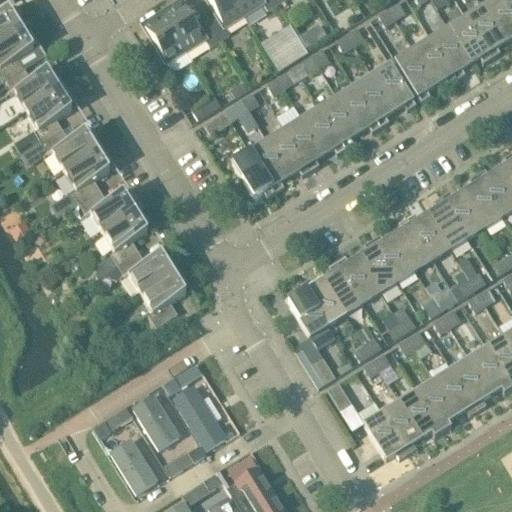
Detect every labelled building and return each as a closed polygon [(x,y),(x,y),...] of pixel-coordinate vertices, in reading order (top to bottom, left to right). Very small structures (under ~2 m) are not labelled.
[(219,45),(229,39),(224,31),(243,19),(230,0),(204,0),(215,18),(206,24),(219,45)] [(230,0),(243,19),(262,7),(266,15),(276,9),(270,0),(230,0)] [(270,0),(276,9),(286,3),(284,0),(270,0)] [(413,0),(419,9),(429,3),(428,2),(426,0),(413,0)] [(511,41),(511,18),(500,0),(499,0),(482,11),(505,46),(511,41)] [(511,0),(500,0),(511,18),(511,0)] [(204,43),(209,51),(219,45),(206,24),(196,30),(181,6),(162,18),(188,60),(185,55),(204,43)] [(398,7),(387,14),(394,25),(404,18),(398,7)] [(500,58),(496,52),(505,46),(482,11),(465,21),(491,63),(500,58)] [(0,18),(0,46),(27,29),(19,18),(13,22),(8,13),(0,18)] [(377,20),(384,31),(394,25),(387,14),(377,20)] [(143,30),(166,67),(169,72),(174,74),(178,74),(191,65),(188,60),(162,18),(143,30)] [(479,62),(482,68),(491,63),(465,21),(447,32),(470,68),(479,62)] [(27,29),(0,46),(0,81),(3,86),(3,87),(24,73),(18,63),(33,53),(28,45),(34,41),(27,29)] [(447,32),(430,43),(456,85),(465,80),(461,74),(470,68),(447,32)] [(362,45),(356,34),(346,40),(353,51),(362,45)] [(306,36),(300,40),(307,51),(313,47),(306,36)] [(336,46),(343,57),(353,51),(346,40),(336,46)] [(430,43),(412,54),(435,90),(444,84),(447,90),(456,85),(430,43)] [(426,95),(435,90),(412,54),(394,65),(420,107),(430,101),(426,95)] [(328,66),(322,55),(311,62),(317,72),(328,66)] [(301,68),(307,78),(317,72),(311,62),(301,68)] [(415,110),(389,68),(371,80),(393,115),(402,110),(406,116),(415,110)] [(51,83),(46,74),(31,84),(24,73),(3,87),(10,98),(13,96),(25,115),(65,90),(57,79),(51,83)] [(293,88),(286,77),(276,83),(283,94),(293,88)] [(371,80),(353,91),(380,132),(388,127),(384,121),(393,115),(371,80)] [(266,89),(273,100),(283,94),(276,83),(266,89)] [(235,102),(246,95),(241,87),(230,95),(235,102)] [(34,136),(41,148),(62,135),(56,124),(71,114),(66,106),(72,102),(65,90),(25,115),(37,134),(34,136)] [(367,132),(371,138),(380,132),(353,91),(336,102),(358,137),(367,132)] [(258,109),(252,98),(241,105),(247,116),(258,109)] [(220,112),(214,101),(191,115),(198,126),(220,112)] [(353,149),(349,143),(358,137),(336,102),(319,113),(345,154),(353,149)] [(231,111),(238,122),(247,116),(241,105),(231,111)] [(332,153),(336,160),(345,154),(319,113),(301,123),(323,159),(332,153)] [(231,127),(224,116),(203,130),(209,140),(231,127)] [(301,123),(284,134),(310,176),(318,171),(315,165),(323,159),(301,123)] [(297,175),(301,181),(310,176),(284,134),(266,145),(289,181),(297,175)] [(48,158),(48,160),(52,158),(63,176),(103,152),(95,140),(89,144),(84,136),(68,145),(62,135),(41,148),(48,158)] [(266,145),(249,156),(275,198),(283,192),(280,186),(289,181),(266,145)] [(48,158),(41,148),(20,161),(27,171),(48,158)] [(103,152),(63,176),(75,195),(72,198),(79,209),(100,196),(93,185),(109,176),(104,167),(110,163),(103,152)] [(262,197),(266,203),(275,198),(249,156),(231,167),(253,203),(262,197)] [(506,170),(498,175),(511,198),(511,158),(503,164),(506,170)] [(485,175),(476,180),(502,222),(511,215),(511,198),(498,175),(488,181),(485,175)] [(471,192),(463,197),(485,233),(502,222),(476,180),(468,186),(471,192)] [(79,209),(86,220),(90,218),(101,237),(141,213),(134,201),(127,205),(122,197),(106,207),(100,196),(79,209)] [(467,244),(485,233),(463,197),(453,203),(450,197),(441,202),(467,244)] [(65,202),(51,211),(58,222),(79,209),(73,200),(72,198),(65,202)] [(433,207),(436,213),(428,219),(450,255),(467,244),(441,202),(433,207)] [(148,225),(141,213),(101,237),(113,256),(110,258),(117,270),(138,257),(131,246),(147,237),(142,229),(148,225)] [(415,219),(406,224),(432,266),(450,255),(428,219),(418,225),(415,219)] [(401,235),(392,241),(415,276),(432,266),(406,224),(398,229),(401,235)] [(380,240),(371,246),(397,287),(415,276),(392,241),(383,246),(380,240)] [(357,263),(374,289),(379,298),(397,287),(371,246),(363,251),(366,257),(357,263)] [(117,270),(124,282),(128,280),(140,298),(179,274),(172,262),(165,266),(160,258),(144,268),(138,257),(117,270)] [(511,257),(503,263),(509,273),(511,271),(511,257)] [(336,267),(349,289),(362,309),(379,298),(374,289),(357,263),(349,268),(345,262),(336,267)] [(493,269),(500,279),(509,273),(503,263),(493,269)] [(322,284),(325,289),(344,320),(362,309),(349,289),(336,267),(328,273),(331,279),(322,284)] [(179,274),(140,298),(151,317),(147,320),(155,333),(177,319),(170,307),(185,298),(180,290),(186,286),(179,274)] [(511,278),(503,285),(509,295),(511,293),(511,278)] [(485,289),(479,279),(469,285),(475,295),(485,289)] [(310,284),(301,289),(327,331),(344,320),(325,289),(322,284),(314,290),(310,284)] [(458,291),(464,301),(475,295),(469,285),(458,291)] [(287,307),(309,342),(327,331),(301,289),(293,294),(296,301),(287,307)] [(448,292),(431,302),(439,317),(450,310),(457,306),(449,292),(448,292)] [(488,294),(478,300),(485,311),(495,304),(488,294)] [(468,306),(475,317),(485,311),(478,300),(468,306)] [(420,309),(429,323),(439,317),(431,302),(420,309)] [(459,326),(453,316),(443,322),(450,332),(459,326)] [(398,328),(398,329),(404,338),(415,332),(409,321),(398,328)] [(433,328),(439,339),(450,332),(443,322),(433,328)] [(388,335),(394,345),(404,338),(398,329),(398,328),(388,335)] [(511,335),(503,341),(511,354),(511,335)] [(425,348),(418,337),(408,344),(415,354),(425,348)] [(511,393),(511,354),(503,341),(486,352),(511,394),(511,393)] [(363,350),(370,360),(380,354),(373,344),(363,350)] [(398,350),(404,361),(415,354),(408,344),(398,350)] [(370,360),(363,350),(353,356),(359,367),(370,360)] [(500,393),(503,399),(511,394),(486,352),(468,363),(491,398),(500,393)] [(383,359),(373,365),(380,376),(389,370),(383,359)] [(323,389),(334,383),(321,361),(310,368),(323,389)] [(468,363),(451,374),(477,415),(485,410),(482,404),(491,398),(468,363)] [(362,372),(369,383),(380,376),(373,365),(362,372)] [(465,415),(468,421),(477,415),(451,374),(433,384),(456,420),(465,415)] [(168,400),(179,393),(173,384),(162,391),(168,400)] [(433,384),(416,395),(442,437),(450,432),(447,426),(456,420),(433,384)] [(327,395),(340,416),(351,409),(338,388),(327,395)] [(173,402),(201,446),(222,433),(193,389),(173,402)] [(430,436),(433,442),(442,437),(416,395),(399,406),(421,442),(430,436)] [(132,410),(158,454),(178,442),(151,398),(132,410)] [(416,454),(412,447),(421,442),(399,406),(381,417),(407,459),(416,454)] [(395,458),(398,464),(407,459),(381,417),(363,428),(385,464),(395,458)] [(92,434),(99,444),(110,436),(104,427),(92,434)] [(129,442),(109,454),(135,497),(155,485),(129,442)] [(210,443),(187,457),(193,467),(205,460),(216,453),(210,443)] [(225,471),(229,481),(255,469),(250,459),(225,471)] [(282,511),(257,472),(232,487),(247,511),(282,511)] [(214,480),(203,486),(209,496),(220,489),(214,480)] [(233,511),(227,501),(209,511),(233,511)]
